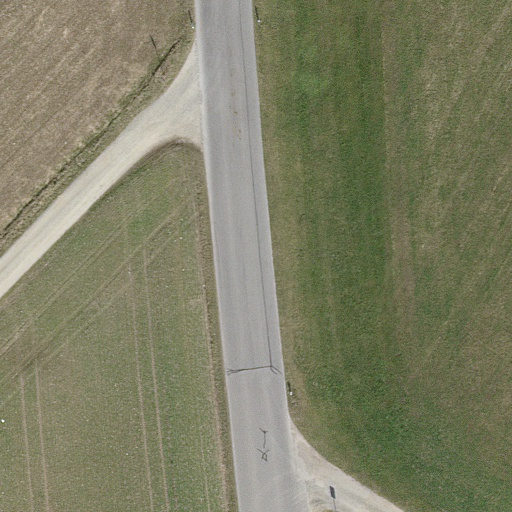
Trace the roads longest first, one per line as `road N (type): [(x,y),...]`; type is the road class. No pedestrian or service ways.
road 1 (tertiary): [(224,0),(269,511)]
road 2 (track): [(0,283),(225,47)]
road 3 (track): [(379,511),(261,435)]
